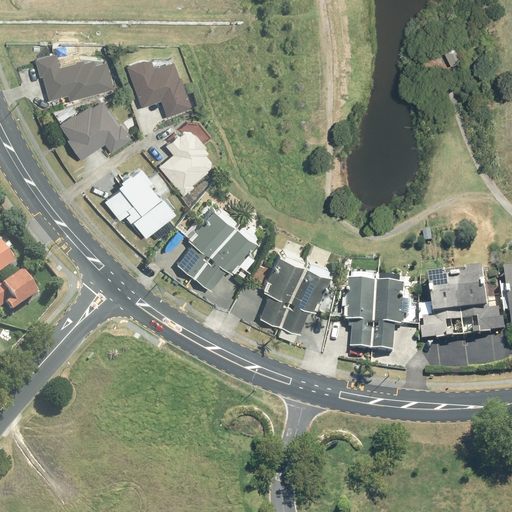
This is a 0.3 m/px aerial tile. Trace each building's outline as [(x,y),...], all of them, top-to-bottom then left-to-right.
[(441,40),(451,60),(466,53),(456,32),(441,40)] [(59,68),(55,50),(28,56),(34,86),(39,85),(43,102),(116,87),(109,57),(59,68)] [(140,104),(159,97),(166,114),(190,104),(179,71),(177,72),(171,56),(152,63),(149,56),(141,54),(124,61),(140,104)] [(72,109),(57,120),(67,135),(65,136),(80,157),(103,141),(109,150),(130,135),(120,120),(118,121),(100,95),(90,103),(88,100),(73,111),(72,109)] [(193,131),(190,128),(182,127),(177,131),(175,129),(163,140),(171,150),(156,162),(183,193),(193,185),(190,182),(207,168),(206,167),(209,164),(210,158),(205,150),(207,149),(203,144),(204,143),(194,130),(193,131)] [(163,194),(150,178),(155,174),(132,145),(94,176),(116,204),(128,195),(141,211),(163,194)] [(207,252),(232,219),(230,217),(233,213),(216,200),(213,204),(210,201),(192,226),(191,225),(186,232),(187,233),(185,235),(190,239),(174,260),(192,273),(204,257),(199,253),(202,249),(207,252)] [(204,257),(192,273),(209,287),(225,265),(230,270),(231,268),(232,269),(238,261),(237,260),(254,237),(250,234),(254,230),(237,217),(234,221),(232,219),(207,252),(212,256),(209,261),(204,257)] [(0,265),(14,255),(0,236),(0,265)] [(287,297),(302,258),(299,258),(301,253),(282,245),(280,250),(276,248),(266,277),(265,276),(261,285),(262,285),(262,287),(268,289),(258,314),(278,321),(285,303),(280,300),(282,295),(287,297)] [(285,303),(278,321),(298,330),(308,305),(313,308),(314,306),(316,307),(320,297),(317,297),(328,269),(324,267),(325,263),(306,255),(304,259),(302,258),(287,297),(292,299),(290,305),(285,303)] [(22,263),(0,278),(0,303),(7,299),(12,304),(39,286),(22,263)] [(511,263),(505,265),(507,284),(502,284),(505,309),(510,308),(511,323),(511,263)] [(457,273),(462,318),(473,316),(473,322),(474,333),(491,331),(491,329),(505,327),(504,315),(501,316),(500,306),(490,307),(489,298),(487,298),(483,264),(466,266),(467,271),(457,273)] [(462,318),(457,273),(446,274),(446,269),(429,271),(432,306),(431,306),(432,313),(423,315),(424,325),(421,325),(422,337),(437,336),(437,337),(454,335),(453,324),(452,324),(452,319),(462,318)] [(374,321),(377,280),(374,280),(374,274),(354,273),(354,278),(349,277),(347,307),(345,307),(345,317),(347,317),(347,319),(352,320),(351,345),(372,347),(373,327),(368,326),(368,321),(374,321)] [(373,327),(372,347),(394,349),(395,323),(402,323),(402,321),(403,321),(404,312),(403,312),(405,282),(401,282),(401,276),(381,275),(380,280),(377,280),(374,321),(381,322),(380,327),(373,327)]
